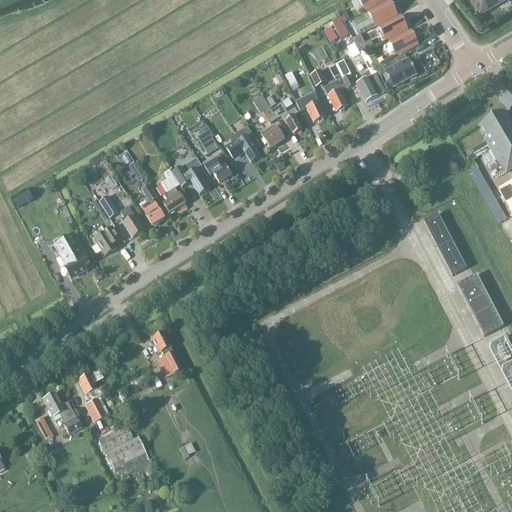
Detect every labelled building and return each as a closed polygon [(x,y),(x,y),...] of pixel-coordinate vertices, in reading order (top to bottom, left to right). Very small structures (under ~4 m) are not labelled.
[(387,1),(386,0),(358,0),(363,9),(365,8),(367,12),(387,1)] [(468,0),(479,18),(508,0),(468,0)] [(398,16),(393,7),(392,7),(390,8),(388,4),(388,3),(368,14),(373,24),(376,23),(378,27),(398,16)] [(338,13),(342,22),(348,20),(345,11),(338,13)] [(398,19),(399,19),(398,18),(379,28),(384,39),(386,38),(388,42),(408,31),(403,22),(402,22),(401,23),(398,19)] [(339,19),(332,23),(334,26),(323,32),(329,43),(337,39),(336,37),(339,36),(340,39),(348,35),(339,19)] [(418,46),(413,36),(413,37),(411,38),(409,34),(409,33),(389,43),(394,53),(396,52),(399,56),(418,46)] [(404,55),(394,61),(397,67),(408,62),(404,55)] [(393,87),(394,87),(416,75),(409,61),(408,62),(397,67),(394,61),(383,67),(394,87),(393,87)] [(351,76),(344,62),(335,66),(342,80),(351,76)] [(316,88),(327,82),(321,71),(310,77),(316,88)] [(379,97),(386,93),(376,75),(356,86),(366,104),(379,97)] [(342,81),(346,89),(347,91),(355,87),(350,77),(342,81)] [(346,89),(342,81),(342,80),(324,89),(328,97),(336,113),(339,112),(341,112),(344,110),(345,109),(348,107),(344,98),(346,98),(342,91),(346,89)] [(262,97),(253,103),(261,116),(264,114),(270,124),(277,119),(265,101),(262,97)] [(271,97),(265,101),(277,119),(281,117),(294,136),(303,130),(294,117),(299,114),(289,100),(277,107),(271,97)] [(314,124),(326,118),(319,104),(316,105),(312,97),(297,105),(301,113),(307,110),(314,124)] [(485,139),(505,175),(511,170),(511,123),(505,112),(480,127),(486,138),(485,139)] [(271,151),(285,142),(277,130),(275,127),(261,136),(271,151)] [(248,137),(245,139),(238,144),(234,146),(233,145),(225,149),(232,160),(244,152),(251,164),(261,158),(256,151),(260,148),(257,143),(253,145),(248,137)] [(208,156),(219,149),(212,139),(202,145),(208,156)] [(216,161),(205,169),(210,178),(214,176),(219,184),(232,177),(220,158),(215,160),(216,161)] [(178,172),(174,175),(180,185),(189,180),(200,197),(209,191),(206,186),(210,183),(201,169),(202,168),(197,160),(178,172)] [(277,168),(280,172),(285,169),(282,164),(277,168)] [(180,187),(174,177),(170,171),(164,174),(168,180),(162,184),(161,184),(168,195),(164,197),(165,199),(166,198),(168,203),(163,206),(170,216),(187,206),(180,195),(179,196),(175,190),(180,187)] [(511,183),(499,191),(511,215),(511,183)] [(149,202),(140,207),(146,217),(152,227),(154,226),(154,227),(155,228),(158,226),(159,224),(158,224),(165,219),(158,209),(153,201),(157,198),(152,190),(150,187),(142,191),(145,194),(149,202)] [(29,192),(13,201),(15,205),(18,210),(34,201),(31,196),(29,192)] [(108,198),(100,203),(110,220),(119,214),(108,198)] [(105,221),(109,218),(104,210),(103,208),(98,211),(105,221)] [(129,208),(120,213),(124,219),(121,221),(124,225),(133,240),(144,232),(129,208)] [(438,215),(424,222),(452,278),(467,270),(438,215)] [(113,229),(105,234),(94,241),(98,246),(93,249),(97,256),(102,253),(105,258),(117,250),(111,240),(117,236),(113,229)] [(56,246),(63,242),(60,238),(54,241),(56,246)] [(58,248),(63,257),(61,258),(66,267),(68,266),(70,270),(67,272),(71,280),(88,271),(86,267),(90,265),(85,257),(86,256),(81,247),(80,247),(76,238),(58,248)] [(477,276),(457,286),(484,338),(504,328),(477,276)] [(166,379),(182,371),(163,333),(161,334),(160,333),(156,335),(157,336),(151,339),(155,347),(154,347),(158,355),(161,353),(164,358),(157,361),(166,379)] [(78,382),(79,382),(90,404),(85,406),(94,424),(106,417),(97,400),(106,396),(101,388),(96,390),(93,385),(103,380),(98,371),(78,382)] [(136,390),(154,381),(149,372),(131,381),(136,390)] [(67,404),(62,407),(55,394),(42,400),(52,419),(59,416),(61,419),(63,418),(66,425),(63,426),(69,437),(81,430),(76,420),(75,420),(67,404)] [(45,442),(52,439),(42,419),(35,423),(45,442)] [(133,441),(127,429),(99,443),(113,471),(117,479),(150,463),(146,455),(137,439),(133,441)] [(191,443),(179,449),(183,458),(195,453),(191,443)]
